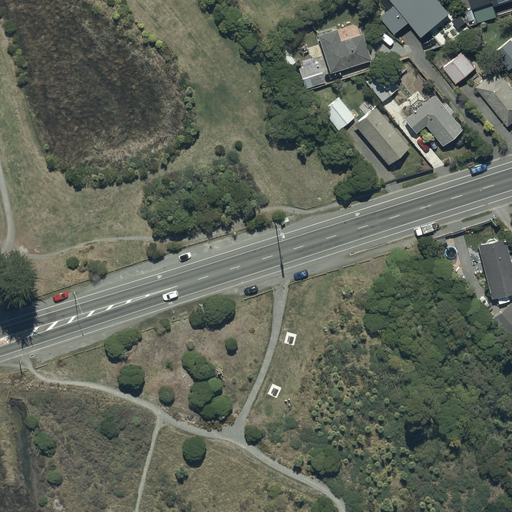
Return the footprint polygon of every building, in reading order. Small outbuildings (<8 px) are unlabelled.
[(246,0),(264,21),(288,2),(286,0),(246,0)] [(443,0),(392,0),(380,11),(394,29),(409,17),(420,30),(449,7),(443,0)] [(470,0),(477,19),(496,13),(493,3),(501,0),(470,0)] [(334,30),(315,36),(327,73),(367,61),(359,34),(338,41),(334,30)] [(511,37),(510,40),(509,39),(493,51),(507,69),(511,64),(511,37)] [(283,45),(274,52),(285,65),(294,58),(283,45)] [(460,51),(441,67),(454,82),(473,66),(460,51)] [(303,65),(298,66),(303,86),(324,81),(319,60),(313,62),(312,56),(301,59),(303,65)] [(482,78),(473,85),(505,125),(511,119),(511,88),(488,60),(476,70),(482,78)] [(381,67),(363,82),(379,101),(397,87),(381,67)] [(430,94),(401,119),(413,132),(422,124),(439,144),(459,127),(430,94)] [(320,110),(335,130),(353,115),(337,96),(320,110)] [(372,106),(350,124),(385,164),(406,146),(372,106)] [(511,238),(502,241),(501,237),(474,244),(488,298),(511,291),(511,278),(505,252),(511,249),(511,238)] [(511,307),(508,302),(489,317),(503,336),(511,328),(511,307)]
